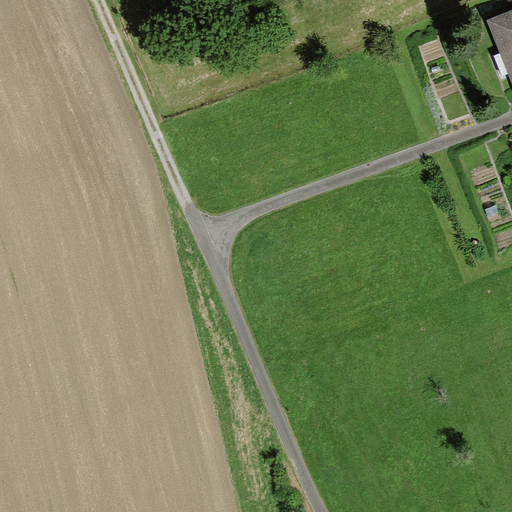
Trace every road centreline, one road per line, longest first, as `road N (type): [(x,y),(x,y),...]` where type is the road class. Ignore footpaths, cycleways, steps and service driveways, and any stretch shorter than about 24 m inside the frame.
road 1 (residential): [(323,511),(202,225),(511,117)]
road 2 (track): [(202,225),(103,0)]
